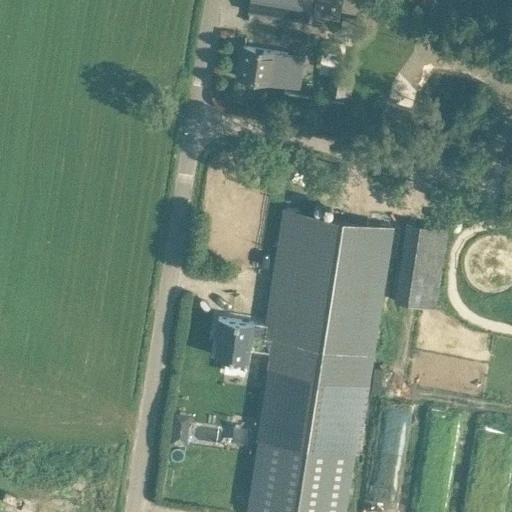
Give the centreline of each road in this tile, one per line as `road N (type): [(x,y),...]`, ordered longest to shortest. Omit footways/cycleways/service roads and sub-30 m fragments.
road 1 (unclassified): [(132,511),(195,119)]
road 2 (unclassified): [(511,191),(195,119)]
road 3 (unclassified): [(195,119),(214,0)]
